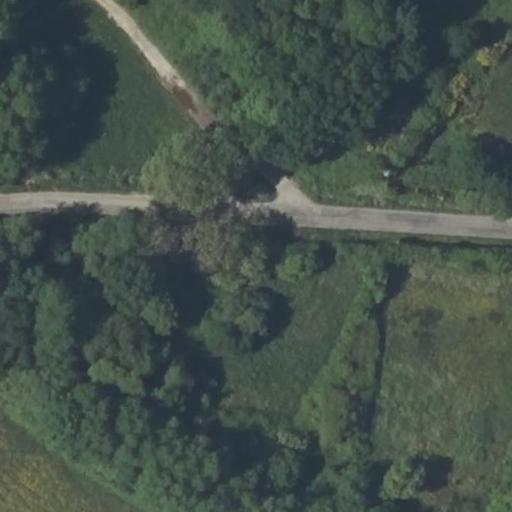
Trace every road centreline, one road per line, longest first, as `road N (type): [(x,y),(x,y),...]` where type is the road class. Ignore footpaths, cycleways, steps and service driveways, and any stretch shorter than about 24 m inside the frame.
road 1 (unclassified): [(511,228),(160,202),(0,201)]
road 2 (track): [(105,0),(306,215)]
road 3 (track): [(221,456),(300,463),(343,485),(369,511)]
